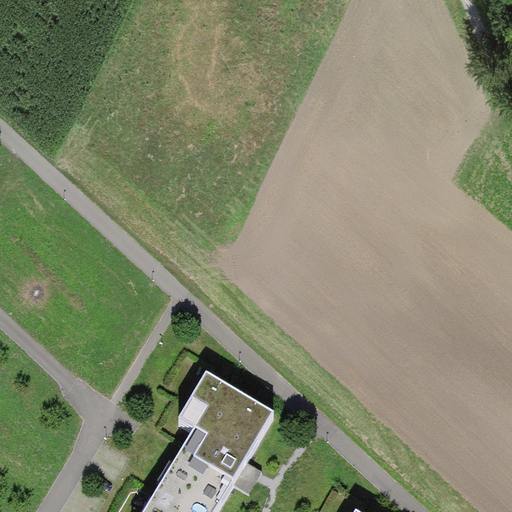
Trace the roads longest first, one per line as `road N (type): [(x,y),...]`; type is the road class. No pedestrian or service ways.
road 1 (residential): [(414,511),(0,127)]
road 2 (residential): [(47,511),(107,412),(0,315)]
road 3 (track): [(464,0),(497,103),(511,118)]
